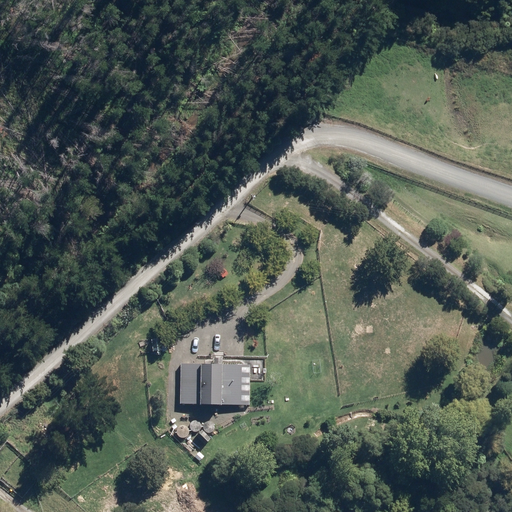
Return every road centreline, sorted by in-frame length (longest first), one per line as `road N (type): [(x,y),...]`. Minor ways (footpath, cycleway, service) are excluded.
road 1 (residential): [(0,410),(289,147),(315,138),(384,152),(511,198)]
road 2 (unknown): [(289,147),(342,175),(511,308)]
